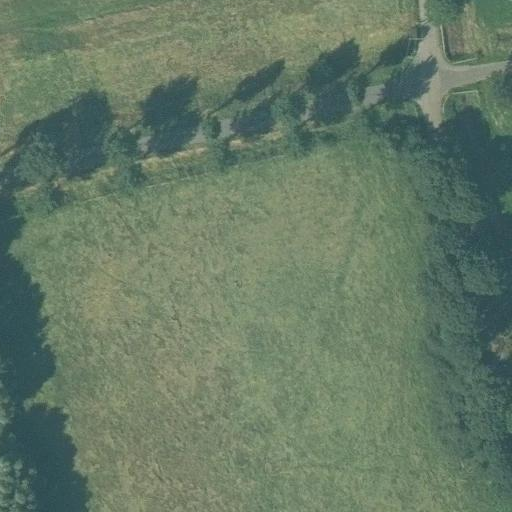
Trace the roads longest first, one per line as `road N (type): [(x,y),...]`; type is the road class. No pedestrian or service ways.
road 1 (unclassified): [(0,171),(431,83)]
road 2 (unclassified): [(431,83),(436,136),(511,426)]
